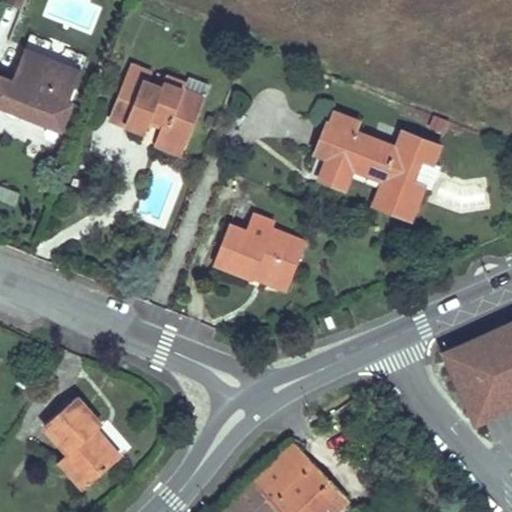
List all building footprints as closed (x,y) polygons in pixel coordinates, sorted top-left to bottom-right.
[(25,0),(4,0),(4,2),(22,9),(25,0)] [(63,131),(74,104),(64,100),(69,86),(75,89),(83,71),(27,48),(14,80),(0,74),(0,105),(5,107),(21,114),(29,117),(34,119),(53,127),(59,129),(63,131)] [(153,73),(132,65),(111,118),(148,132),(153,118),(165,123),(160,136),(187,147),(209,92),(211,86),(190,78),(188,84),(168,76),(163,89),(149,83),(153,73)] [(155,85),(163,89),(168,76),(159,73),(155,85)] [(385,182),(376,204),(413,219),(426,186),(414,181),(423,159),(435,163),(442,146),(405,131),(399,147),(357,131),(361,121),(337,111),(312,174),(347,188),(355,169),(358,161),(389,173),(385,182)] [(187,147),(160,136),(156,144),(184,155),(187,147)] [(423,159),(414,181),(426,186),(433,189),(442,166),(435,163),(423,159)] [(385,182),(389,173),(358,161),(355,169),(385,182)] [(0,183),(0,197),(16,201),(19,188),(0,183)] [(247,232),(269,240),(273,229),(275,223),(254,214),(247,232)] [(231,225),(231,224),(215,262),(255,278),(257,272),(290,284),(307,243),(273,229),(269,240),(247,232),(231,225)] [(290,284),(257,272),(255,278),(287,291),(290,284)] [(332,316),(325,319),(330,329),(336,327),(332,316)] [(511,318),(449,348),(477,414),(511,396),(511,318)] [(78,397),(46,425),(70,453),(61,461),(85,489),(121,457),(98,430),(103,426),(78,397)] [(278,511),(336,511),(350,499),(296,444),(226,511),(275,511),(277,510),(278,511)]
